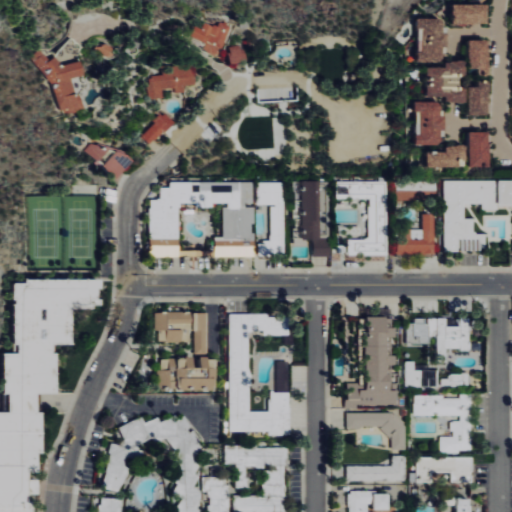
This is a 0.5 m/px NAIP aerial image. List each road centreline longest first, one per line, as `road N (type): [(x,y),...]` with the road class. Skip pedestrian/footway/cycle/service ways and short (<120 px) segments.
road 1 (residential): [(302,76),(232,85),(135,188),(125,310),(69,453),(59,511)]
road 2 (residential): [(129,285),(511,284)]
road 3 (residential): [(499,285),(500,511)]
road 4 (residential): [(315,511),(315,285)]
road 5 (residential): [(499,154),(497,0)]
